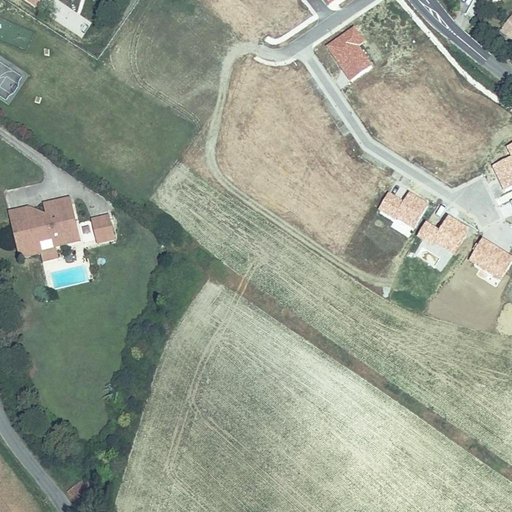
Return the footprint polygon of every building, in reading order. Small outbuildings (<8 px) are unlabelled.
[(73,211),(70,200),(45,205),(47,216),(49,218),(63,215),(62,213),(73,211)] [(30,222),(30,220),(47,216),(29,208),(10,212),(17,252),(22,250),(18,226),(30,222)] [(78,237),(73,211),(62,213),(63,215),(49,218),(47,216),(30,220),(30,222),(18,226),(22,250),(39,246),(38,243),(50,240),(51,243),(78,237)] [(110,222),(109,218),(91,221),(92,226),(110,222)] [(113,236),(110,222),(92,226),(96,240),(113,236)] [(97,245),(114,241),(113,236),(96,240),(97,245)] [(54,248),(80,243),(78,237),(51,243),(52,249),(54,248)] [(40,253),(39,246),(22,250),(17,252),(19,258),(40,253)] [(57,257),(55,250),(40,254),(42,260),(51,258),(57,257)] [(68,490),(85,509),(101,495),(84,476),(68,490)]
